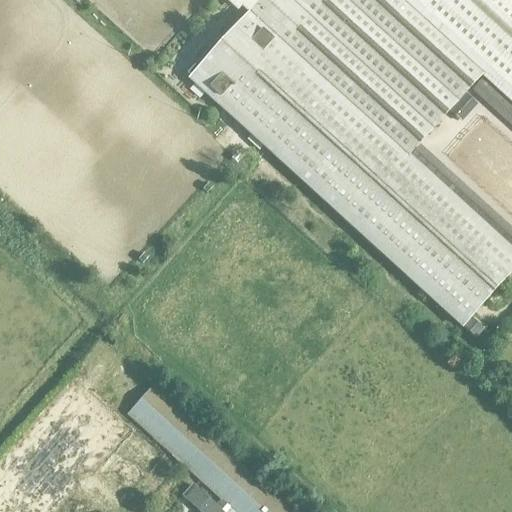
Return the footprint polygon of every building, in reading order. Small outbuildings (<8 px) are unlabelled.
[(481,75),(398,0),(237,0),(250,12),(189,80),(461,328),(511,272),(511,255),(405,158),(481,75)] [(511,0),(398,0),(481,75),(511,103),(511,0)] [(511,107),(482,80),(473,89),(511,123),(511,107)] [(511,253),(511,236),(417,149),(408,159),(511,253)] [(221,511),(226,507),(231,511),(288,511),(151,387),(126,416),(219,501),(213,507),(191,487),(181,498),(196,511),(221,511)]
